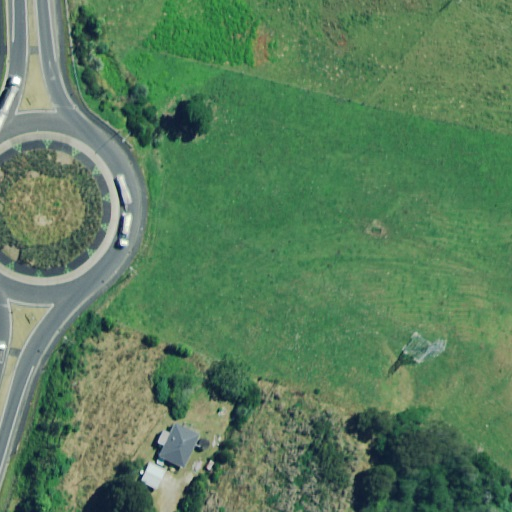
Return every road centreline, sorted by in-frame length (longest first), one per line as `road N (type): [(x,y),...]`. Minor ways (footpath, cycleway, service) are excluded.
road 1 (trunk): [(70,121),(111,147),(132,190),(128,238),(79,289)]
road 2 (trunk): [(79,289),(35,356),(0,457)]
road 3 (trunk): [(40,0),(50,71),(70,121)]
road 4 (trunk): [(0,122),(15,70),(15,0)]
